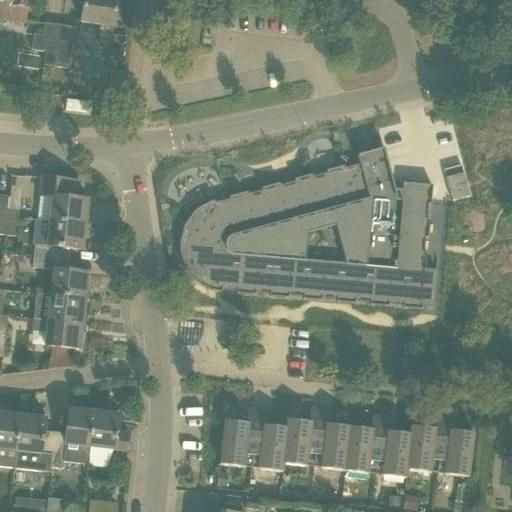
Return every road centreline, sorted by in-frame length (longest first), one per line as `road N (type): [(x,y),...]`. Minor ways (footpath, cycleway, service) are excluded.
road 1 (residential): [(412,90),(132,147)]
road 2 (residential): [(158,368),(132,147)]
road 3 (residential): [(0,385),(158,368)]
road 4 (residential): [(316,0),(394,17),(406,36),(412,90)]
road 5 (residential): [(153,511),(162,428),(158,368)]
road 6 (residential): [(132,147),(0,142)]
